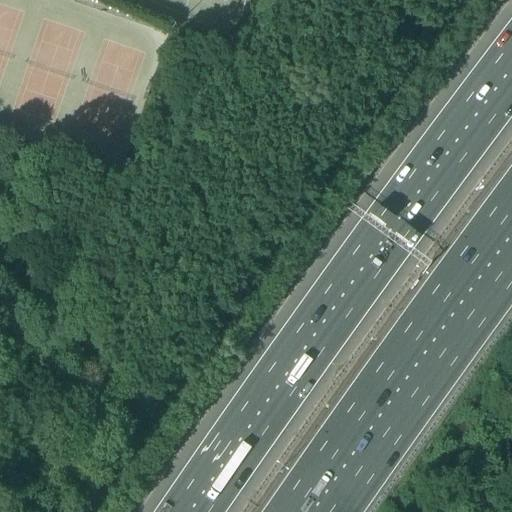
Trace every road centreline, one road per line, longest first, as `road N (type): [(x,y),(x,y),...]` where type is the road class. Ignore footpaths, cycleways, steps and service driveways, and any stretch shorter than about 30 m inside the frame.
road 1 (motorway): [(511,94),(209,511)]
road 2 (motorway): [(286,511),(511,198)]
